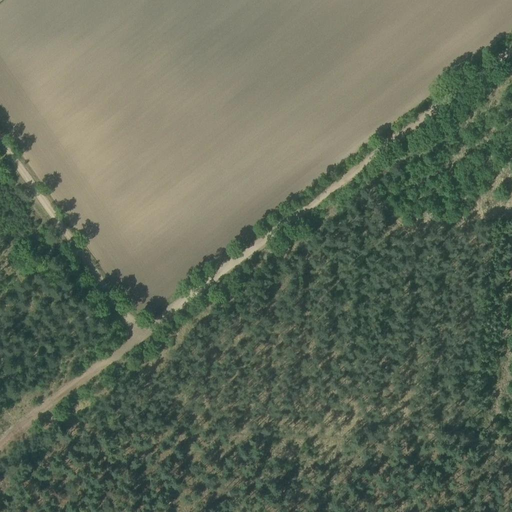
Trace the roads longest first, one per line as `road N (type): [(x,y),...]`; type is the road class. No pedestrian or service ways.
road 1 (track): [(141,337),(511,46)]
road 2 (track): [(141,337),(6,153)]
road 3 (track): [(0,446),(141,337)]
